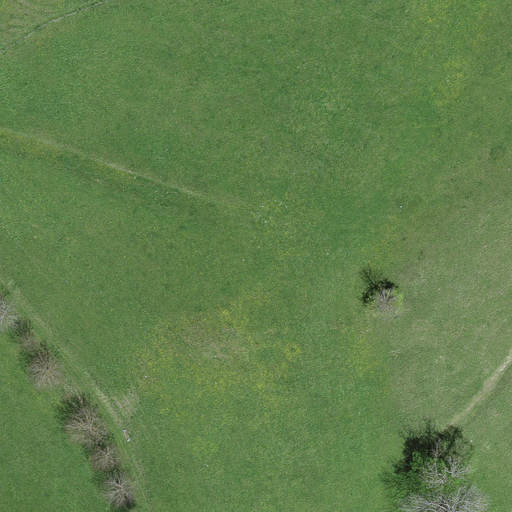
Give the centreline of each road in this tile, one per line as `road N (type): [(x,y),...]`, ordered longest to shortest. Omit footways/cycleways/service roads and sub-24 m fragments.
road 1 (track): [(147,511),(96,409),(0,289)]
road 2 (track): [(0,142),(231,215)]
